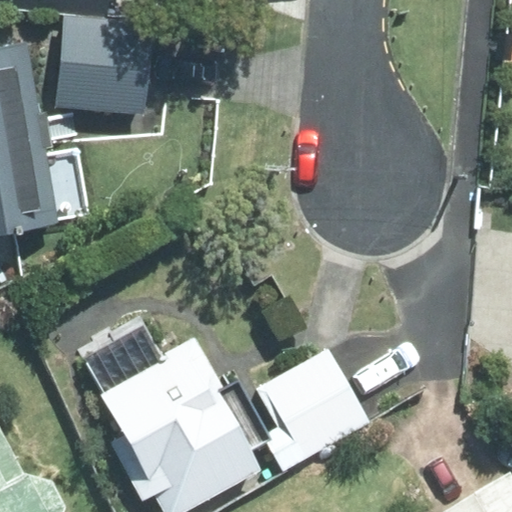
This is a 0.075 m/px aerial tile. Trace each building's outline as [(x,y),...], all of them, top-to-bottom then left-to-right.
[(146,18),(54,18),(54,104),(146,104),(146,18)] [(0,38),(0,220),(31,216),(6,38),(0,38)] [(158,511),(161,511),(253,461),(182,335),(88,387),(158,511)] [(359,415),(318,345),(251,385),(292,454),(359,415)] [(0,511),(33,511),(0,452),(0,511)] [(511,511),(511,478),(506,468),(422,511),(511,511)]
